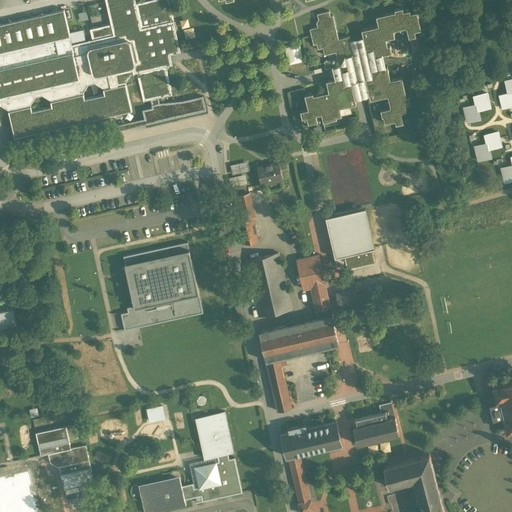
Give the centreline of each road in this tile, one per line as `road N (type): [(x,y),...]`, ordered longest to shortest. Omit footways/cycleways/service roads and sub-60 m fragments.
road 1 (residential): [(218,187),(216,149),(194,135),(18,173)]
road 2 (residential): [(274,412),(511,357)]
road 3 (residential): [(274,412),(218,187)]
road 4 (residential): [(8,201),(44,207),(206,169),(218,187)]
